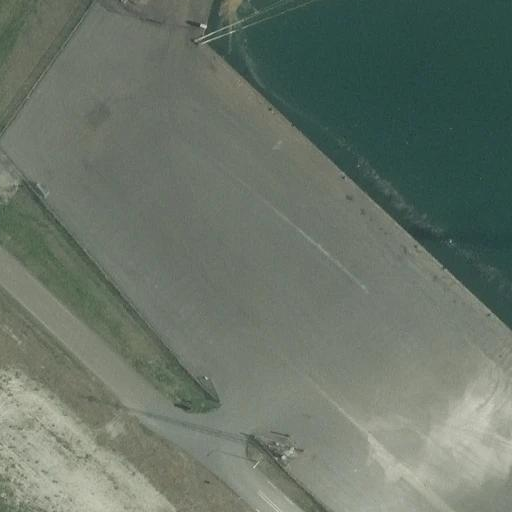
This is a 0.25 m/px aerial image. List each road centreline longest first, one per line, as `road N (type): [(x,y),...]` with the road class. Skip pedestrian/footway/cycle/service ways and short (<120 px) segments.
road 1 (unknown): [(192,0),(183,35),(195,71),(511,368)]
road 2 (unclassified): [(0,267),(278,511)]
